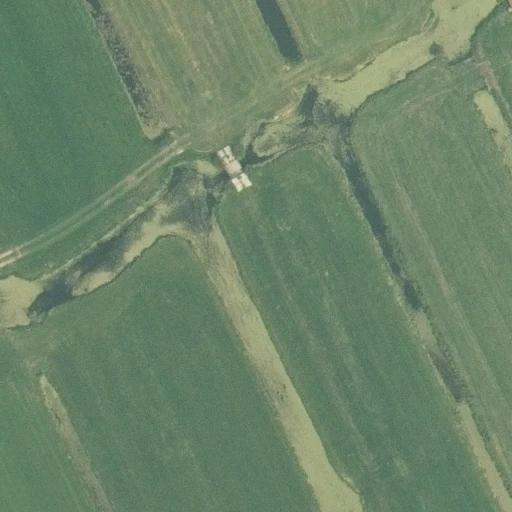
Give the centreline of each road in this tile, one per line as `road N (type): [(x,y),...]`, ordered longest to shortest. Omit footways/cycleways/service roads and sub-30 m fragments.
road 1 (track): [(385,511),(254,205),(139,0)]
road 2 (track): [(0,261),(50,225),(36,143),(0,69)]
